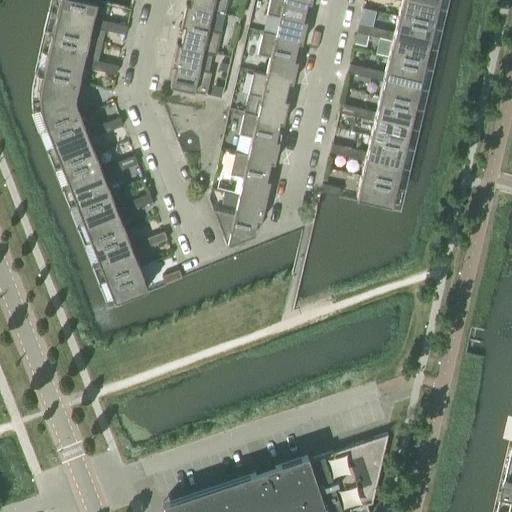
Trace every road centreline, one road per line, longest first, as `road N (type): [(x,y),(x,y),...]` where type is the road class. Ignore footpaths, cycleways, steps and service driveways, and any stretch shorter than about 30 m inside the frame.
road 1 (residential): [(207,259),(142,89),(162,0)]
road 2 (tertiary): [(93,493),(0,255)]
road 3 (residential): [(309,220),(356,0)]
